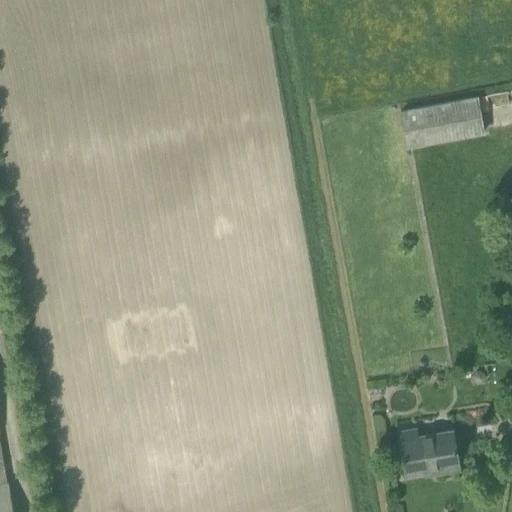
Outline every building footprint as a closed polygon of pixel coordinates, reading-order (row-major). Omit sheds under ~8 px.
[(476,97),(417,108),(416,106),(398,110),(405,148),(424,145),(423,143),(482,132),(476,97)] [(476,370),(472,374),(473,379),(476,383),(482,382),(485,378),(485,373),(481,370),(476,370)] [(92,389),(33,399),(53,511),(96,511),(113,509),(92,389)] [(417,426),(398,429),(405,472),(436,467),(437,473),(459,469),(452,429),(418,435),(417,426)] [(0,511),(12,511),(7,483),(0,444),(0,511)]
